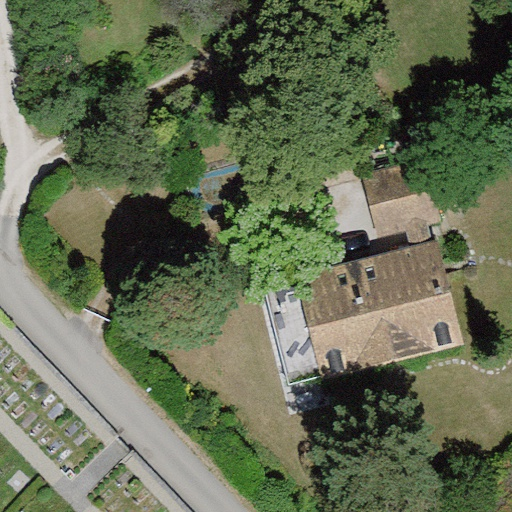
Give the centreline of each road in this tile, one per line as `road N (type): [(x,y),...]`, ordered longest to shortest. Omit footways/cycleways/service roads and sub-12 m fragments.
road 1 (residential): [(0,275),(219,511)]
road 2 (unknown): [(3,0),(26,148),(24,184),(0,219)]
